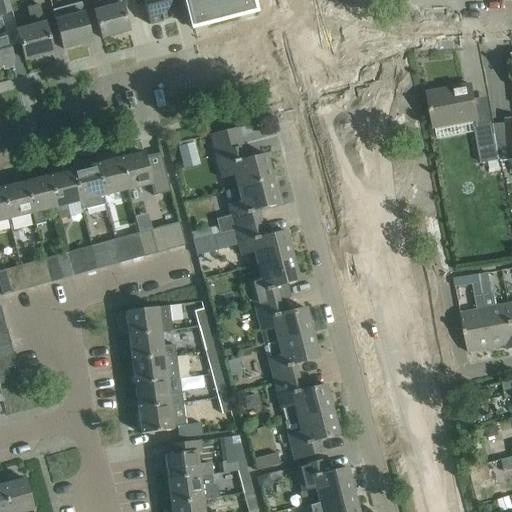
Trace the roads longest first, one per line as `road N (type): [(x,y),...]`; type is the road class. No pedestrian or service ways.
road 1 (residential): [(306,200),(386,511)]
road 2 (residential): [(0,133),(85,109),(106,84),(192,61),(278,59)]
road 3 (tertiary): [(367,241),(436,511)]
road 4 (tertiary): [(367,241),(358,100)]
road 5 (unclassified): [(511,20),(382,35)]
